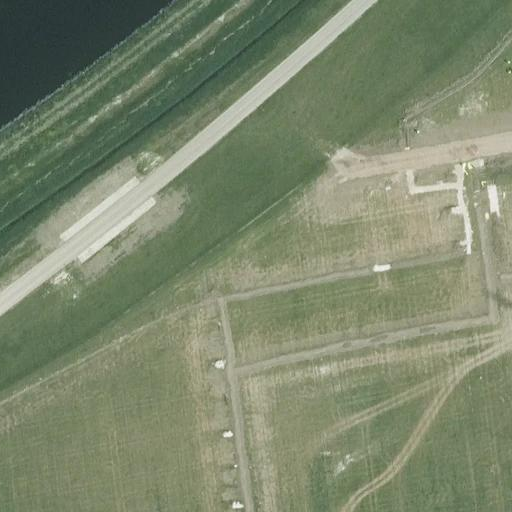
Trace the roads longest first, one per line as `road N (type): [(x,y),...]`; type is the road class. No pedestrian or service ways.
road 1 (unclassified): [(0,306),(192,158),(371,0)]
road 2 (track): [(246,0),(0,188)]
